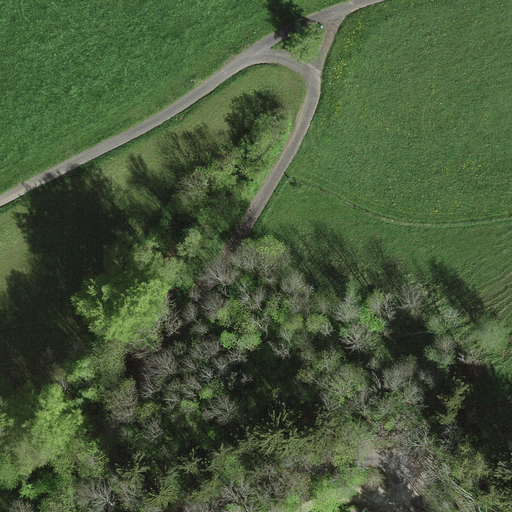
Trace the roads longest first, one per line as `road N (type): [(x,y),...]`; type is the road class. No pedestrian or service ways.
road 1 (track): [(255,52),(309,72),(313,94),(296,145),(64,498)]
road 2 (track): [(0,202),(156,120),(277,37),(368,0)]
road 3 (track): [(186,511),(350,458),(393,463),(404,472),(399,498),(342,495),(307,511)]
